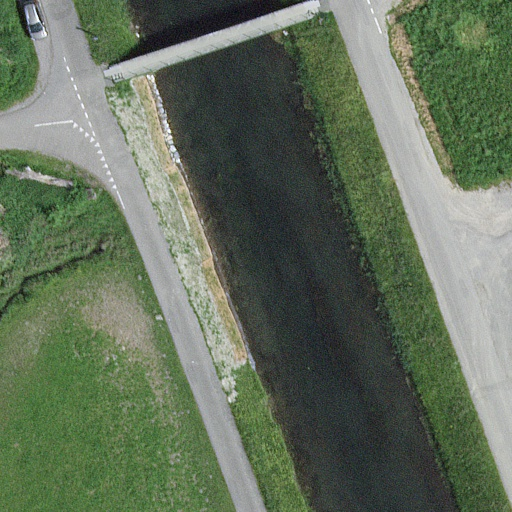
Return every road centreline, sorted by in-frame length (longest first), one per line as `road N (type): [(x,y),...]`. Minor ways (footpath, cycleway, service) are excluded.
road 1 (unclassified): [(511,446),(348,0)]
road 2 (unclassified): [(94,104),(252,511)]
road 3 (track): [(332,0),(86,82)]
